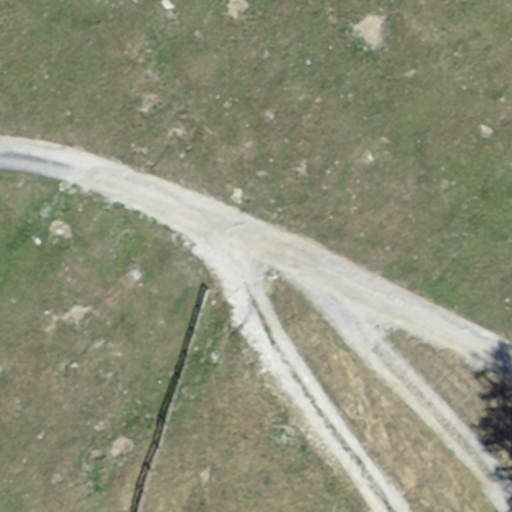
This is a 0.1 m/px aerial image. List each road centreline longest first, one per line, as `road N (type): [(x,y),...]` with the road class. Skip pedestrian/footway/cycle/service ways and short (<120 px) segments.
road 1 (track): [(0,161),(138,190),(511,376)]
road 2 (track): [(243,241),(273,329),(326,429),(396,511)]
road 3 (track): [(511,503),(318,278)]
